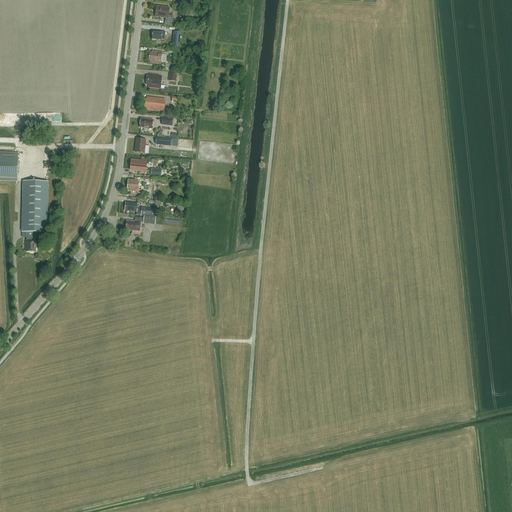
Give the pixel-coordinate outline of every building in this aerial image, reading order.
[(175,21),(173,20),(173,16),(169,16),(169,8),(157,7),(155,16),(161,17),(161,16),(164,17),(163,18),(166,18),(166,19),(165,19),(165,25),(175,26),(175,21)] [(165,40),(165,32),(162,32),(161,33),(153,33),(153,34),(152,34),(152,36),(152,40),(161,41),(162,40),(165,40)] [(180,47),(181,36),(181,32),(174,32),(173,47),(180,47)] [(161,65),(162,52),(151,51),(151,53),(150,53),(149,61),(150,61),(150,63),(161,65)] [(174,62),(166,61),(165,71),(168,71),(170,71),(170,69),(173,69),(174,62)] [(148,85),(148,88),(161,89),(162,77),(159,77),(159,75),(149,74),(149,76),(147,76),(146,85),(148,85)] [(164,112),(166,100),(165,99),(147,97),(146,99),(145,99),(144,108),(145,108),(145,110),(164,112)] [(173,127),(174,119),(163,118),(162,125),(173,127)] [(140,128),(153,130),(154,121),(141,119),(140,128)] [(178,147),(178,140),(156,138),(155,145),(171,146),(178,147)] [(137,139),(136,144),(138,144),(137,154),(145,154),(148,155),(149,146),(146,146),(146,140),(137,139)] [(0,180),(17,181),(18,153),(0,152),(0,180)] [(131,160),(130,169),(134,170),(133,171),(146,172),(147,160),(141,159),(141,161),(131,160)] [(143,188),(144,179),(135,178),(134,180),(128,180),(127,191),(137,192),(137,194),(149,194),(149,192),(145,192),(145,188),(143,188)] [(49,182),(23,182),(22,233),(27,233),(26,252),(36,252),(36,243),(32,243),(32,239),(33,239),(36,237),(36,233),(47,233),(49,182)] [(142,209),(138,208),(137,208),(138,204),(126,203),(125,211),(137,212),(136,215),(142,216),(142,215),(155,216),(155,210),(142,208),(142,209)] [(139,231),(140,223),(143,223),(143,224),(155,225),(156,217),(144,216),(144,218),(135,217),(135,222),(127,221),(126,230),(139,231)]
